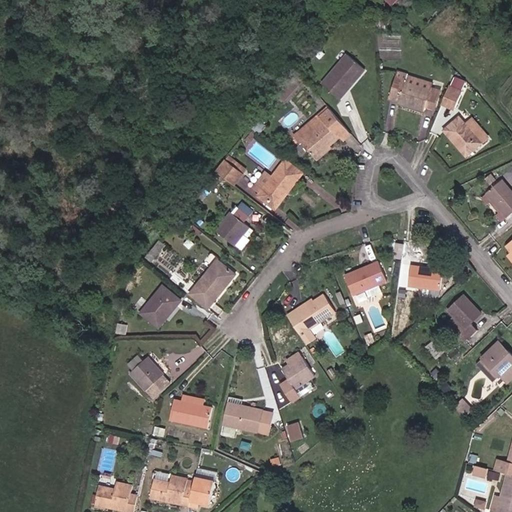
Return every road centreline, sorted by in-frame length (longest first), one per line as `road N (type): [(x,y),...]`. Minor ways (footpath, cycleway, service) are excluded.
road 1 (residential): [(242,323),(252,296),(297,241),(386,208)]
road 2 (residential): [(425,196),(511,298)]
road 3 (residential): [(425,196),(404,164),(382,158),(369,177),(370,196),(386,208)]
